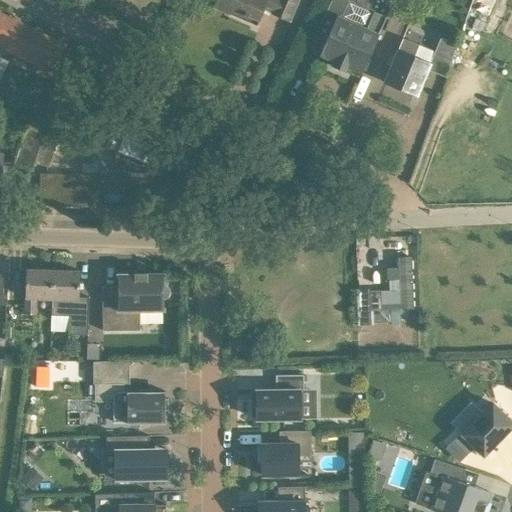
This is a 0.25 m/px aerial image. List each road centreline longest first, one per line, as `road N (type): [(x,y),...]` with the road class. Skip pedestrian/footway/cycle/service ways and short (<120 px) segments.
road 1 (residential): [(429,215),(379,176),(29,0)]
road 2 (residential): [(208,230),(208,511)]
road 3 (residential): [(208,230),(429,215)]
road 4 (residential): [(0,229),(208,230)]
